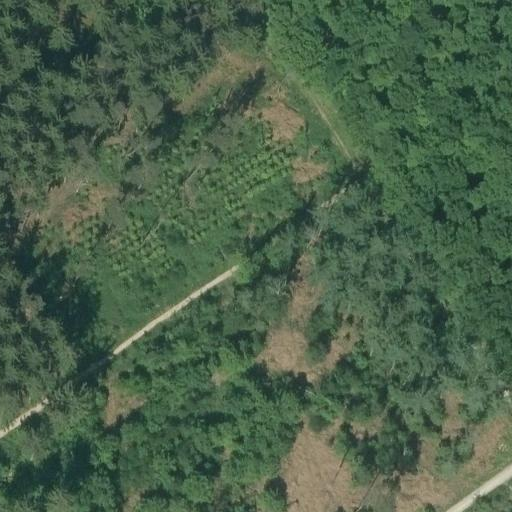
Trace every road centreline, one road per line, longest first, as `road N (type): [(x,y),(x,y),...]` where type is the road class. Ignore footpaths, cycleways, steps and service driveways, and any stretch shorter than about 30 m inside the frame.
road 1 (track): [(361,169),(208,283),(0,412)]
road 2 (track): [(511,380),(361,169)]
road 3 (track): [(235,0),(361,169)]
road 4 (track): [(0,105),(69,47),(156,0)]
road 5 (track): [(361,169),(511,65)]
